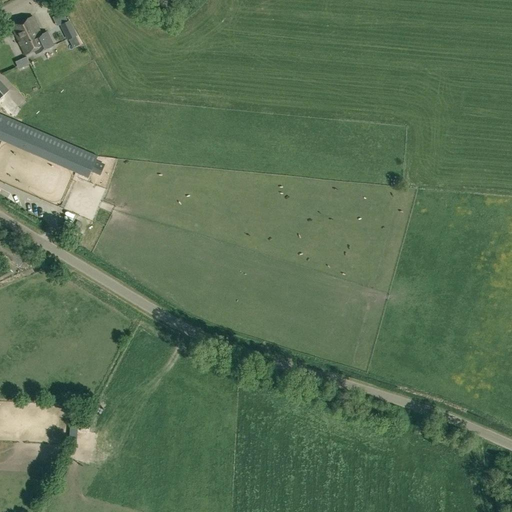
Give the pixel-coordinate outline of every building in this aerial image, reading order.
[(25,55),(34,51),(36,54),(54,45),(47,31),(41,34),(32,16),(11,27),(25,55)] [(70,21),(61,25),(68,39),(77,35),(70,21)] [(65,62),(85,52),(79,40),(59,50),(65,62)] [(6,110),(18,116),(23,106),(11,100),(6,110)] [(0,114),(0,136),(89,175),(97,156),(0,114)] [(0,188),(14,194),(16,187),(0,180),(0,188)] [(8,244),(11,239),(4,234),(0,239),(8,244)] [(0,251),(20,266),(25,259),(0,240),(0,251)]
